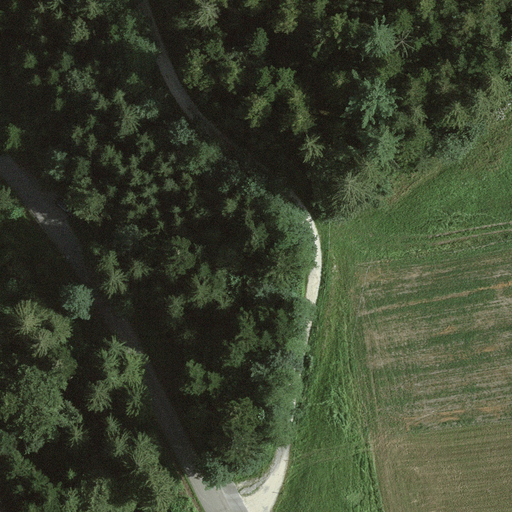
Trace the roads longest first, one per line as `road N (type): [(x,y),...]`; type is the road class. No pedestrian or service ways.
road 1 (track): [(232,511),(261,494),(276,465),(317,252),(291,193),(214,141),(172,87),(135,0)]
road 2 (unclassified): [(0,167),(55,235),(216,511)]
